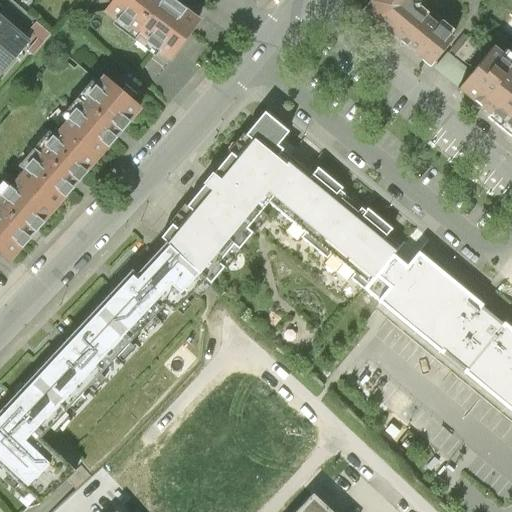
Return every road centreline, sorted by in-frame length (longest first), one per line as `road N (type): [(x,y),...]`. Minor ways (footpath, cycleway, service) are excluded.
road 1 (residential): [(423,511),(246,354),(228,354),(126,462)]
road 2 (residential): [(0,329),(272,35)]
